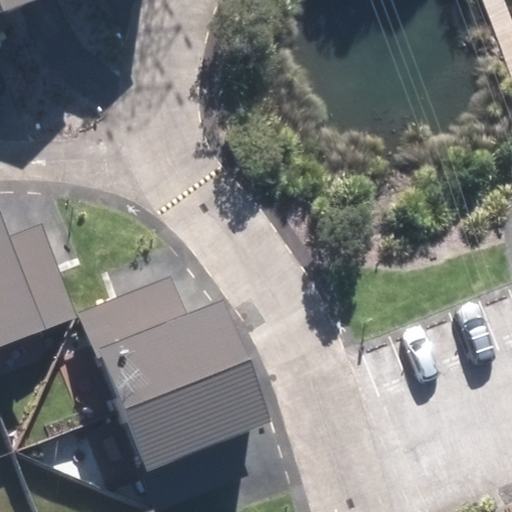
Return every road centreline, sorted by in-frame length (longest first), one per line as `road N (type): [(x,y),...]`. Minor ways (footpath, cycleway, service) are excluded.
road 1 (residential): [(166,153),(258,254),(363,511)]
road 2 (residential): [(166,153),(0,158)]
road 3 (residential): [(181,0),(166,153)]
